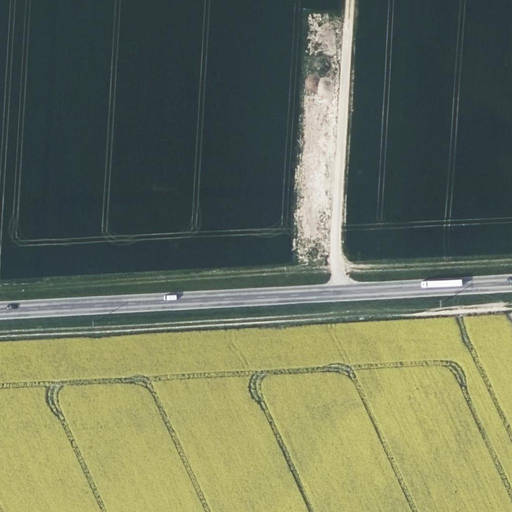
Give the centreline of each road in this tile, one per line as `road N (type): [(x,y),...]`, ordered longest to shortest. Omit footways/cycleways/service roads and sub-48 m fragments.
road 1 (track): [(0,336),(511,305)]
road 2 (secondary): [(0,306),(511,277)]
road 3 (track): [(335,271),(0,288)]
road 4 (track): [(335,288),(351,0)]
